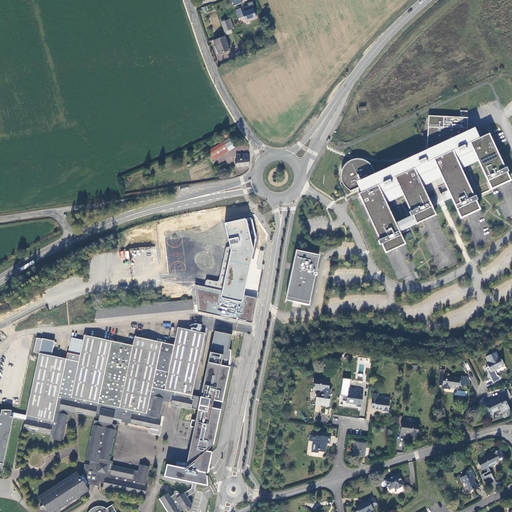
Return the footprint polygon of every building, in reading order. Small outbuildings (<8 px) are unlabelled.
[(241,9),(236,11),(239,19),(244,18),(245,22),(257,18),(252,7),(254,6),(252,1),(247,3),(248,6),(243,8),(244,10),(241,11),(241,9)] [(231,30),(234,29),(231,18),(220,22),(225,35),(232,33),(231,30)] [(230,50),(225,37),(214,41),(219,54),(230,50)] [(360,191),(361,193),(358,194),(360,197),(363,204),(364,203),(365,204),(364,205),(379,239),(380,238),(381,239),(378,241),(380,245),(382,244),(386,253),(395,248),(405,244),(399,232),(411,226),(416,224),(426,219),(435,215),(432,207),(442,202),(451,198),(461,218),(471,214),(480,209),(476,201),(478,200),(476,196),(479,195),(492,189),(502,185),(510,180),(507,173),(509,172),(507,167),(504,169),(503,167),(504,167),(493,143),(492,143),(490,139),(491,138),(489,134),(477,140),(473,132),(467,135),(468,118),(444,116),(443,118),(430,117),(429,137),(427,137),(427,151),(431,151),(431,152),(420,157),(374,178),(374,175),(374,173),(373,171),(372,167),(369,164),(367,163),(364,161),(360,160),(358,160),(356,160),(352,161),(350,162),(348,163),(347,164),(345,166),(343,169),(342,171),(342,173),(342,175),(342,177),(342,179),(343,183),(344,185),(347,188),(348,189),(351,191),(350,191),(359,187),(360,191)] [(430,117),(443,118),(444,116),(429,116),(427,137),(429,137),(430,117)] [(229,138),(207,151),(212,159),(233,146),(229,138)] [(249,165),(247,154),(238,155),(238,153),(236,153),(236,155),(235,155),(237,166),(249,165)] [(238,321),(251,323),(252,321),(257,298),(244,296),(256,238),(252,220),(251,219),(250,218),(225,223),(231,246),(226,247),(219,281),(207,279),(204,286),(196,285),(198,311),(238,321)] [(402,231),(404,240),(412,238),(410,232),(407,233),(406,229),(402,231)] [(120,251),(121,259),(129,258),(128,250),(120,251)] [(297,256),(313,255),(313,254),(296,250),(292,270),(294,270),(295,267),(297,256)] [(313,255),(297,256),(295,267),(294,270),(292,270),(286,297),(294,298),(293,302),(296,303),(309,305),(310,300),(309,300),(315,275),(316,276),(317,273),(315,272),(319,255),(313,255)] [(192,300),(95,309),(96,321),(193,312),(192,300)] [(0,414),(0,471),(2,471),(13,417),(25,419),(24,428),(54,435),(53,440),(62,441),(68,415),(65,414),(66,410),(69,411),(95,416),(96,414),(99,415),(98,421),(97,421),(96,425),(93,425),(86,460),(90,461),(89,465),(85,464),(83,473),(84,474),(80,476),(77,472),(38,497),(47,511),(55,511),(89,490),(86,485),(89,483),(90,484),(99,486),(100,482),(104,483),(103,487),(145,496),(147,486),(145,486),(142,485),(142,484),(145,484),(149,467),(140,465),(139,471),(138,473),(134,472),(135,470),(113,465),(109,461),(116,429),(113,428),(114,424),(112,424),(114,418),(122,420),(122,422),(159,430),(161,421),(159,420),(157,420),(157,418),(159,418),(163,400),(163,398),(172,400),(172,403),(171,405),(199,410),(187,469),(167,465),(165,477),(208,486),(207,476),(205,475),(206,473),(208,473),(212,452),(206,451),(214,445),(221,410),(230,367),(231,350),(229,350),(232,335),(215,332),(200,401),(191,399),(205,333),(178,327),(177,333),(174,332),(172,340),(175,340),(172,354),(84,335),(79,362),(39,353),(26,416),(11,412),(12,410),(9,410),(4,410),(2,410),(1,414),(0,414)] [(496,352),(486,357),(490,366),(485,368),(493,383),(500,379),(499,376),(497,376),(494,370),(504,365),(500,357),(498,357),(496,352)] [(444,376),(442,389),(450,390),(450,388),(455,389),(455,385),(460,385),(461,387),(469,383),(466,377),(461,376),(461,379),(444,376)] [(321,398),(316,398),(315,404),(329,406),(331,392),(327,391),(327,389),(329,390),(330,380),(314,378),(313,387),(315,387),(316,390),(322,391),(321,398)] [(349,388),(350,380),(343,379),(342,387),(348,388),(349,388)] [(356,407),(361,407),(362,395),(360,395),(361,390),(348,389),(348,388),(342,387),(341,392),(343,393),(342,398),(347,399),(346,403),(357,405),(356,407)] [(377,400),(377,394),(373,394),(371,409),(383,411),(382,412),(388,413),(390,402),(377,400)] [(499,397),(486,404),(491,414),(503,408),(504,410),(509,408),(503,397),(499,398),(499,397)] [(418,436),(419,425),(406,423),(406,421),(402,421),(400,431),(404,431),(404,434),(410,435),(418,436)] [(328,433),(321,432),(320,436),(312,435),(311,441),(313,442),(312,452),(318,453),(318,451),(324,452),(325,443),(329,444),(330,437),(327,437),(328,433)] [(354,455),(363,457),(364,457),(364,456),(367,457),(369,448),(365,448),(366,444),(356,442),(354,442),(353,448),(355,448),(354,455)] [(488,484),(495,481),(488,467),(490,466),(490,467),(495,465),(494,464),(498,462),(499,459),(503,457),(500,450),(495,452),(496,453),(478,461),(482,470),(486,468),(488,472),(483,475),(488,484)] [(476,479),(471,470),(466,472),(466,475),(460,478),(463,484),(464,483),(467,488),(466,489),(468,492),(473,490),(474,491),(479,489),(476,485),(474,480),(476,479)] [(398,474),(385,481),(390,490),(394,488),(395,490),(403,486),(398,474)] [(160,498),(168,511),(180,511),(186,508),(188,511),(189,511),(190,511),(190,510),(191,509),(189,506),(192,505),(187,497),(190,495),(187,491),(180,496),(178,492),(176,491),(175,492),(174,493),(175,494),(171,497),(168,493),(160,498)] [(355,511),(368,511),(373,510),(372,507),(377,505),(375,499),(373,500),(371,497),(367,499),(368,501),(355,507),(357,511),(355,511)]
